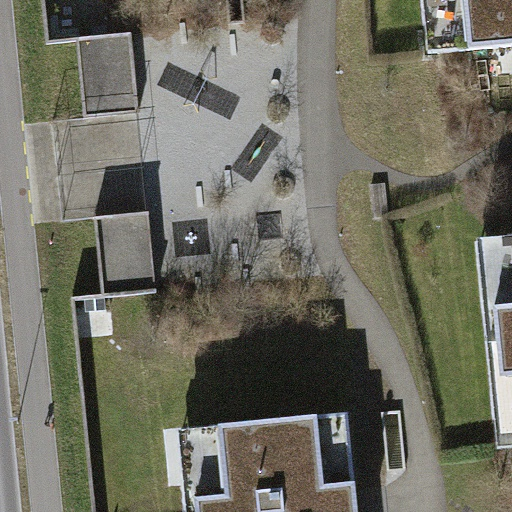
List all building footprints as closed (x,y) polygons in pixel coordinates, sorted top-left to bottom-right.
[(511,0),(433,0),(439,54),(511,47),(511,0)] [(131,33),(77,38),(85,119),(140,113),(131,33)] [(149,213),(95,218),(103,298),(156,293),(149,213)] [(511,290),(492,292),(507,448),(511,447),(511,236),(488,239),(488,244),(511,241),(511,290)] [(357,511),(348,414),(214,428),(220,480),(194,483),(197,511),(357,511)]
